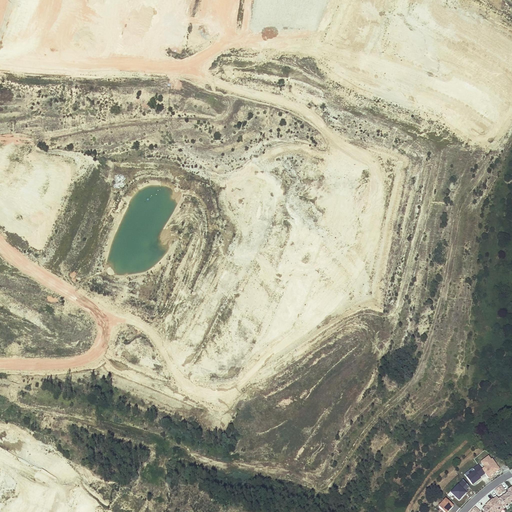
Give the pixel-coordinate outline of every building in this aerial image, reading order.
[(497,472),(499,470),(492,460),(491,461),(488,458),(478,465),(479,466),(484,473),(488,478),(497,472)] [(475,472),(467,478),(472,486),(481,479),(479,477),(484,473),(479,466),(473,470),(475,472)] [(455,498),(459,501),(468,492),(466,491),(469,488),(463,481),(458,487),(451,494),(455,498)] [(500,486),(495,490),(499,495),(504,491),(500,486)] [(503,496),(509,504),(511,502),(511,497),(509,493),(504,496),(503,496)] [(498,500),(504,508),(508,505),(509,504),(503,496),(499,499),(498,500)] [(492,500),(489,503),(496,511),(499,511),(504,508),(498,500),(496,498),(493,501),(492,500)] [(443,511),(447,511),(453,507),(446,500),(439,507),(443,511)] [(486,507),(482,510),(483,511),(496,511),(489,503),(485,506),(486,507)]
